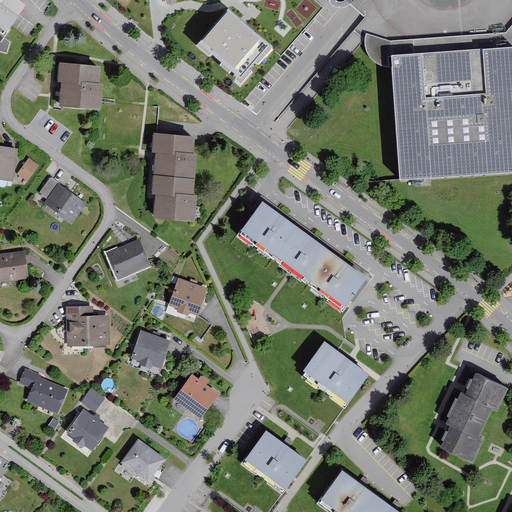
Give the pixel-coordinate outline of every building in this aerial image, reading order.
[(0,0),(0,53),(7,55),(11,44),(4,39),(10,31),(8,29),(24,6),(15,0),(0,0)] [(326,0),(328,2),(331,6),(334,8),(341,9),(344,7),(350,3),(352,0),(326,0)] [(243,23),(228,10),(199,43),(240,79),(270,46),(243,23)] [(511,44),(506,34),(448,37),(389,41),(366,35),(364,43),(365,54),(370,61),(376,65),(383,67),(392,66),(400,181),(511,172),(511,44)] [(58,105),(100,109),(102,84),(97,84),(99,68),(58,64),(56,82),(60,82),(58,105)] [(192,153),(193,137),(157,134),(155,154),(159,154),(156,196),(160,196),(158,219),(194,222),(196,195),(192,195),(196,154),(192,153)] [(0,178),(11,181),(15,149),(0,146),(0,178)] [(37,166),(28,160),(17,176),(26,182),(37,166)] [(72,225),(86,204),(58,185),(59,184),(50,178),(38,195),(46,200),(42,206),(72,225)] [(262,200),(241,229),(344,306),(366,277),(262,200)] [(150,267),(139,241),(106,255),(117,281),(150,267)] [(0,284),(27,281),(24,252),(0,255),(0,284)] [(197,316),(207,290),(178,279),(168,305),(177,309),(175,312),(188,316),(189,313),(197,316)] [(91,316),(91,306),(65,307),(67,346),(81,346),(82,349),(109,348),(108,316),(91,316)] [(160,370),(170,341),(140,331),(130,359),(141,363),(140,365),(150,369),(151,367),(160,370)] [(324,341),(303,370),(347,403),(369,374),(324,341)] [(42,377),(24,371),(19,386),(31,390),(26,404),(59,415),(67,390),(41,381),(42,377)] [(497,411),(508,389),(475,374),(466,395),(461,392),(445,426),(450,428),(440,449),(473,464),(483,442),(478,440),(493,409),(497,411)] [(198,379),(191,375),(173,400),(201,419),(218,394),(206,386),(208,383),(200,377),(198,379)] [(81,403),(95,413),(104,400),(91,390),(81,403)] [(91,452),(107,428),(98,422),(98,417),(93,418),(82,411),(65,435),(74,441),(72,442),(81,449),(83,447),(91,452)] [(265,430),(243,459),(284,489),(306,460),(286,446),(265,430)] [(165,461),(138,441),(120,464),(147,484),(165,461)] [(342,470),(320,499),(337,511),(396,511),(394,509),(361,485),(342,470)]
